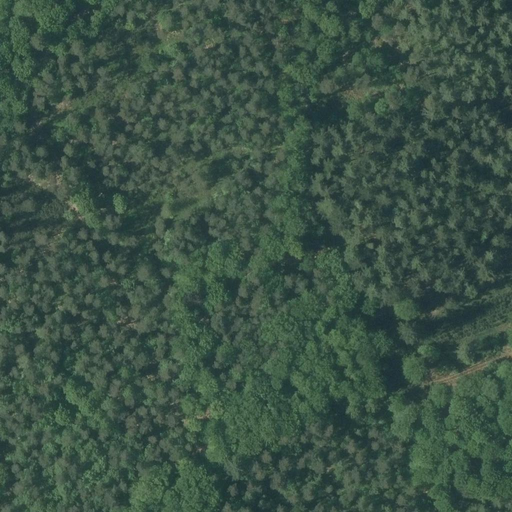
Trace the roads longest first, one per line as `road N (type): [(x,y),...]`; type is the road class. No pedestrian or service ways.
road 1 (track): [(432,511),(297,156),(302,58),(350,14)]
road 2 (track): [(94,0),(0,97)]
